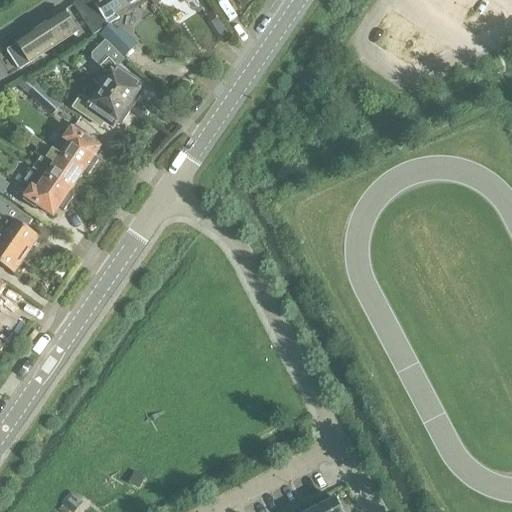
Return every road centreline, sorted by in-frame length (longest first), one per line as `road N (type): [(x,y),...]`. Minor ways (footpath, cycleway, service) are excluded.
road 1 (residential): [(342,443),(240,249),(168,192)]
road 2 (tertiary): [(0,436),(168,192)]
road 3 (tertiary): [(168,192),(300,0)]
road 4 (residential): [(210,511),(342,443)]
